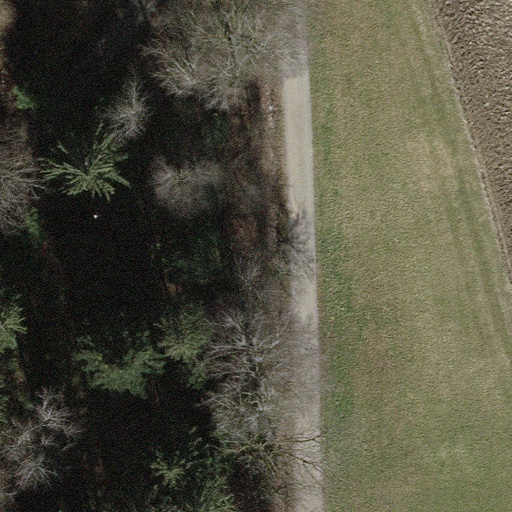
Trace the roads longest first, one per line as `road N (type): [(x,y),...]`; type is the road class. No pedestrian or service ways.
road 1 (track): [(313,511),(302,108),(279,0)]
road 2 (track): [(0,190),(141,0)]
